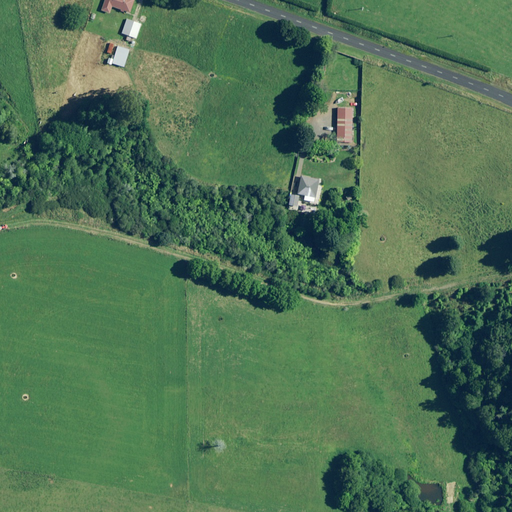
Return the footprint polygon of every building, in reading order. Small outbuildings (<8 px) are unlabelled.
[(131,13),(135,0),(105,0),(102,11),(110,14),(113,7),(131,13)] [(142,25),(127,19),(122,34),(137,39),(142,25)] [(355,109),(354,109),(354,103),(341,102),(341,108),(339,108),(337,142),(353,143),(355,109)] [(321,180),(302,176),(299,194),(306,196),(305,200),(316,203),(321,180)] [(300,196),(292,195),(290,206),(299,207),(300,196)]
